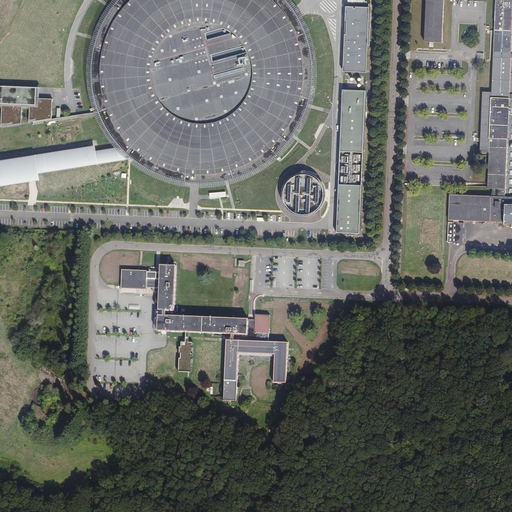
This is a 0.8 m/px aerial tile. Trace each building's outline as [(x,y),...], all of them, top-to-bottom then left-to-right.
[(90,45),(89,52),(88,60),(87,68),(88,75),(88,83),(89,90),(91,98),(93,105),(95,112),(97,115),(99,121),(102,127),(106,132),(109,138),(113,143),(118,147),(124,154),(130,159),(131,160),(138,165),(144,169),(151,172),(158,175),(165,178),(172,180),(180,182),(187,183),(195,184),(203,184),(211,184),(219,183),(227,181),(234,179),(242,176),(249,173),(257,170),(264,165),(270,161),(276,156),(282,150),(288,144),(293,138),(294,136),(297,132),(301,125),(305,118),(308,110),(309,107),(310,103),(312,95),(314,87),(315,80),(315,72),(315,64),(314,56),(313,48),(311,40),(308,33),(306,25),(302,18),(298,11),(294,5),(290,0),(112,0),(109,4),(108,5),(105,10),(101,16),(98,23),(95,30),(92,38),(90,45)] [(426,0),(425,42),(443,43),(444,0),(426,0)] [(494,189),(494,196),(506,197),(511,28),(511,0),(496,0),(492,93),(484,92),(482,152),(490,152),(489,189),(494,189)] [(367,9),(345,8),(342,73),(364,74),(367,9)] [(39,88),(0,86),(0,106),(2,106),(1,127),(22,124),(22,107),(30,108),(29,122),(32,122),(52,119),(52,99),(39,99),(39,94),(39,88)] [(341,91),(339,152),(361,153),(364,92),(341,91)] [(97,115),(95,112),(52,119),(32,122),(33,125),(97,115)] [(96,146),(37,155),(40,174),(99,165),(96,151),(96,146)] [(96,151),(99,165),(130,159),(124,154),(118,147),(96,151)] [(361,153),(339,152),(337,186),(360,187),(361,153)] [(0,186),(32,182),(41,180),(40,174),(37,155),(0,161),(0,186)] [(295,211),(302,213),(308,213),(315,210),(319,205),(321,202),(323,196),(323,189),(320,183),(316,178),(313,176),(307,174),(300,174),(297,175),(291,178),(287,183),(285,186),(284,193),(284,199),(286,202),(290,208),(295,211)] [(360,187),(337,186),(335,233),(358,234),(360,187)] [(451,194),(449,243),(465,244),(466,222),(506,223),(506,226),(511,225),(511,197),(506,197),(494,196),(451,194)] [(174,312),(175,267),(160,266),(160,274),(147,273),(147,290),(154,290),(153,294),(159,295),(158,311),(166,312),(174,312)] [(146,272),(121,271),(121,291),(145,291),(146,272)] [(269,336),(270,316),(255,316),(255,321),(255,335),(259,335),(269,336)] [(158,317),(157,333),(233,336),(232,342),(258,343),(259,335),(255,335),(255,321),(165,318),(158,317)] [(186,343),(181,343),(181,348),(180,348),(180,354),(181,354),(181,360),(180,360),(179,373),(190,373),(191,360),(193,360),(193,355),(191,355),(192,349),(194,349),(194,343),(189,343),(189,335),(186,335),(186,343)] [(232,342),(227,342),(224,403),(236,403),(238,355),(275,357),(274,384),(287,384),(288,344),(269,343),(269,336),(259,335),(258,343),(232,342)] [(65,371),(63,374),(70,379),(72,376),(65,371)]
